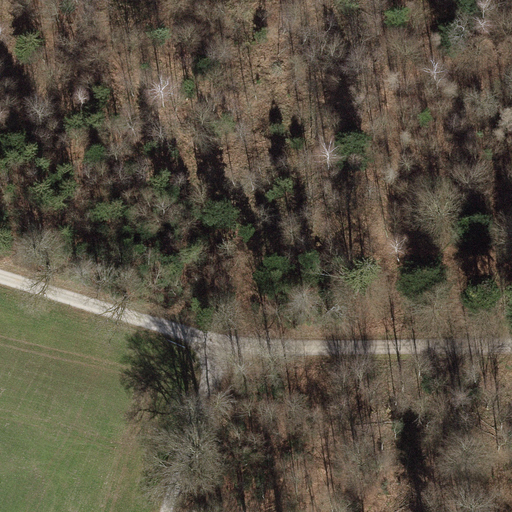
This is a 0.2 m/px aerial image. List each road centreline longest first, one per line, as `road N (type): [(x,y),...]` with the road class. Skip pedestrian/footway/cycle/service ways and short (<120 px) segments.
road 1 (track): [(511,345),(310,349),(222,341)]
road 2 (track): [(222,341),(0,275)]
road 3 (track): [(167,511),(222,341)]
